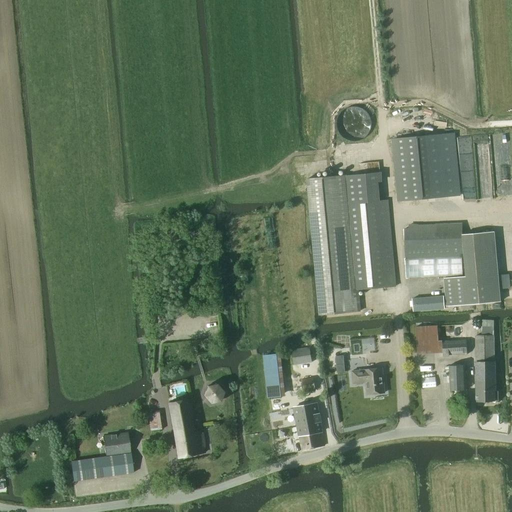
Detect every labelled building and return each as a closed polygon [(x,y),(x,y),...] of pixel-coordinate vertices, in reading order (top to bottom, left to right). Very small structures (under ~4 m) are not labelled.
[(425,135),(392,139),(397,200),(397,201),(428,197),(426,180),(424,149),(423,142),(426,141),(425,135)] [(426,141),(423,142),(424,149),(426,180),(428,197),(458,195),(454,139),(426,141)] [(338,176),(341,204),(378,201),(375,173),(338,176)] [(338,176),(307,179),(320,315),(360,311),(358,290),(395,286),(387,200),(378,201),(341,204),(338,176)] [(462,253),(462,241),(462,234),(462,223),(404,225),(405,256),(462,253)] [(462,234),(462,241),(465,276),(443,278),(446,306),(500,301),(494,231),(462,234)] [(462,275),(461,256),(405,258),(406,278),(462,275)] [(444,296),(412,299),(413,311),(445,308),(444,296)] [(417,354),(442,353),(441,341),(438,341),(437,325),(415,326),(417,354)] [(494,400),(498,400),(498,392),(494,392),(494,391),(495,391),(495,362),(494,362),(494,336),(475,336),(476,401),(494,401),(494,400)] [(441,341),(442,353),(442,356),(467,354),(466,340),(441,341)] [(294,365),(311,362),(309,347),(292,349),(294,365)] [(343,356),(335,356),(336,364),(343,364),(343,356)] [(450,391),(466,390),(465,365),(448,366),(450,391)] [(367,394),(384,393),(382,375),(379,375),(379,369),(352,371),(353,383),(366,382),(367,394)] [(304,392),(315,390),(312,377),(302,379),(304,392)] [(210,380),(208,386),(211,390),(215,389),(218,386),(216,381),(210,380)] [(177,458),(204,453),(200,431),(192,432),(187,400),(168,403),(177,458)] [(302,449),(324,445),(322,431),(316,403),(293,407),(298,435),(302,449)] [(150,431),(161,429),(158,413),(147,414),(150,431)] [(106,456),(130,453),(127,433),(103,436),(106,456)] [(73,482),(133,473),(130,453),(71,461),(73,482)]
